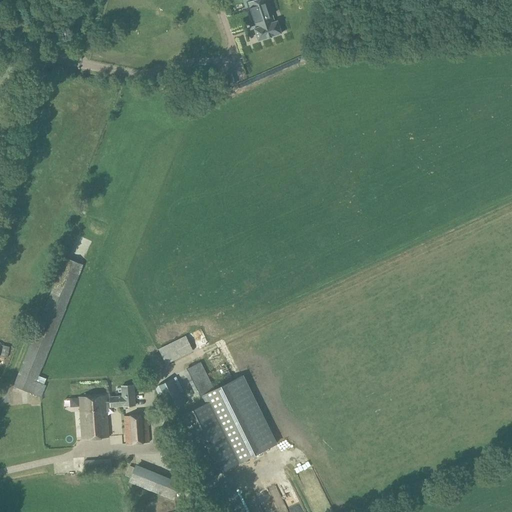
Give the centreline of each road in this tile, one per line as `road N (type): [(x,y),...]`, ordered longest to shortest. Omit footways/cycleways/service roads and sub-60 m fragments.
road 1 (unknown): [(28,70),(68,57),(135,66),(225,51),(230,33),(222,0)]
road 2 (unclassified): [(0,183),(28,70),(68,43)]
road 3 (unknown): [(0,473),(118,444),(160,452)]
